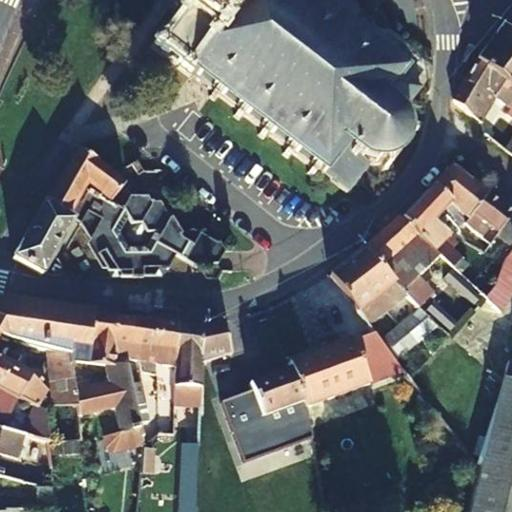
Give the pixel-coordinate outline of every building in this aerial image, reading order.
[(403,114),(438,66),(352,0),(180,0),(179,1),(177,0),(170,0),(165,8),(173,14),(150,45),(188,76),(190,74),(211,91),(207,96),(213,101),(218,95),(237,111),(234,116),(239,120),(243,116),(262,130),(258,135),(263,139),(266,134),(285,149),(281,154),(287,158),(290,153),(310,169),(306,173),(311,177),(315,173),(323,179),(326,176),(348,192),(369,164),(374,167),(380,165),(381,170),(387,168),(386,163),(392,162),(399,156),(403,150),(408,137),(412,138),(413,132),(409,131),(408,127),(403,114)] [(511,17),(503,27),(511,33),(511,17)] [(511,33),(503,27),(489,44),(511,61),(511,33)] [(511,86),(511,61),(489,44),(477,60),(511,86)] [(479,120),(480,119),(495,99),(503,103),(499,108),(506,113),(506,114),(511,118),(511,86),(477,60),(454,100),(479,120)] [(511,137),(503,149),(511,156),(511,155),(511,137)] [(192,227),(180,234),(157,194),(128,196),(122,207),(110,200),(126,183),(100,162),(75,147),(13,261),(41,277),(72,222),(79,226),(110,279),(166,271),(180,250),(204,263),(207,260),(215,260),(223,249),(216,239),(192,227)] [(442,212),(456,229),(463,223),(487,194),(453,167),(434,186),(451,203),(442,212)] [(494,285),(495,284),(458,251),(455,254),(444,244),(449,239),(433,222),(442,212),(451,203),(434,186),(403,216),(399,213),(396,216),(399,218),(416,235),(486,299),(494,285)] [(463,223),(472,231),(480,221),(490,229),(482,239),(485,241),(489,244),(511,215),(511,214),(511,213),(487,194),(463,223)] [(508,255),(511,249),(511,215),(489,244),(493,247),(506,259),(508,255)] [(419,309),(430,319),(434,313),(430,309),(433,305),(392,260),(416,235),(399,218),(396,216),(362,249),(416,306),(419,309)] [(485,241),(482,239),(476,234),(472,239),(480,245),(485,241)] [(344,294),(358,312),(387,288),(409,312),(416,306),(362,249),(329,276),(344,294)] [(511,511),(511,249),(508,255),(506,259),(495,284),(494,285),(486,299),(500,312),(511,293),(511,361),(508,361),(502,383),(480,471),(469,511),(511,511)] [(358,312),(344,294),(338,300),(352,340),(289,363),(291,368),(302,402),(304,407),(367,383),(360,364),(386,349),(358,312)] [(0,337),(46,350),(69,356),(70,361),(88,364),(94,312),(6,301),(0,303),(0,337)] [(111,366),(112,358),(116,315),(94,312),(88,364),(106,365),(111,366)] [(116,315),(112,358),(128,360),(134,317),(116,315)] [(151,372),(151,363),(157,320),(134,317),(128,360),(133,361),(138,361),(136,370),(151,372)] [(240,317),(222,323),(232,353),(249,348),(240,317)] [(157,320),(151,363),(175,365),(180,323),(157,320)] [(174,406),(200,408),(200,407),(200,398),(202,363),(202,355),(201,355),(203,328),(203,326),(180,323),(175,365),(173,395),(174,406)] [(202,355),(202,363),(232,353),(222,323),(203,328),(201,355),(202,355)] [(76,408),(70,361),(69,356),(46,350),(53,406),(76,408)] [(0,390),(35,407),(40,409),(47,399),(43,396),(46,392),(27,377),(0,361),(0,390)] [(139,422),(125,368),(111,366),(106,365),(120,433),(140,428),(139,422)] [(302,402),(291,368),(250,384),(253,392),(262,417),(302,402)] [(262,417),(253,392),(220,404),(243,466),(308,440),(304,407),(302,402),(262,417)] [(48,443),(48,441),(48,440),(46,412),(40,409),(35,407),(30,438),(48,443)] [(0,454),(50,470),(49,446),(48,443),(30,438),(0,429),(0,454)] [(194,477),(196,477),(198,453),(198,447),(195,447),(187,446),(182,446),(180,476),(194,477)] [(196,487),(196,477),(194,477),(180,476),(179,487),(196,487)]
